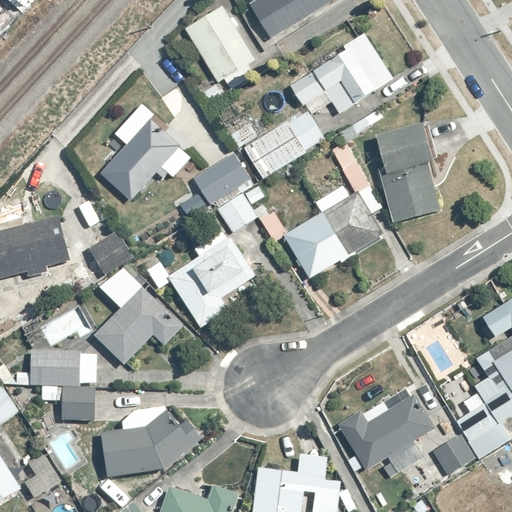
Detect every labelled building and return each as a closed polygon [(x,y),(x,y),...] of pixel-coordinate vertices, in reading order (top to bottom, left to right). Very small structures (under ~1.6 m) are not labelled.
[(255,0),(276,36),(333,0),(255,0)] [(231,6),(191,29),(221,82),(228,78),(232,86),(259,71),(255,65),(262,61),(231,6)] [(298,85),(318,116),(327,110),(335,121),(371,96),(374,101),(404,80),(371,32),(350,47),(352,50),(321,71),(333,88),(328,92),(315,73),(298,85)] [(235,92),(227,97),(216,79),(202,89),(240,149),(263,134),(235,92)] [(138,139),(107,172),(137,199),(185,147),(147,111),(129,131),(138,139)] [(250,149),(269,179),(331,139),(312,111),(295,122),(294,120),(250,149)] [(451,211),(437,162),(448,159),(437,123),(384,139),(395,175),(386,178),(400,227),(451,211)] [(232,150),(218,128),(206,135),(220,157),(232,150)] [(327,214),(290,237),(316,278),(390,232),(379,214),(389,208),(348,142),(336,150),(362,191),(355,195),(348,184),(320,202),(327,214)] [(201,178),(237,235),(263,218),(279,241),(293,232),(272,201),(259,209),(256,204),(269,195),(239,152),(201,178)] [(62,217),(0,234),(0,283),(75,260),(62,217)] [(204,257),(175,277),(169,267),(180,260),(168,243),(151,255),(148,252),(142,256),(165,288),(174,282),(207,329),(244,302),(239,295),(262,278),(229,230),(199,250),(204,257)] [(120,232),(93,250),(110,275),(137,256),(120,232)] [(124,310),(98,335),(130,368),(158,336),(170,348),(188,326),(150,288),(153,286),(131,265),(103,288),(124,310)] [(477,383),(480,389),(488,401),(457,421),(470,443),(501,424),(511,416),(511,350),(500,358),(493,347),(478,355),(490,375),(477,383)] [(16,372),(10,362),(0,368),(0,372),(8,387),(60,388),(60,403),(65,403),(65,421),(103,422),(104,352),(35,351),(35,372),(16,372)] [(0,425),(22,410),(6,385),(0,389),(0,425)] [(427,457),(418,443),(439,430),(417,394),(371,422),(364,411),(341,425),(371,472),(383,465),(392,479),(427,457)] [(109,430),(111,477),(169,471),(208,440),(194,420),(189,423),(176,409),(151,427),(109,430)] [(34,425),(49,449),(66,474),(83,463),(71,445),(76,442),(70,432),(61,438),(58,434),(64,430),(53,413),(34,425)] [(5,427),(0,430),(0,506),(26,491),(11,466),(24,458),(5,427)] [(477,460),(462,434),(435,450),(449,475),(477,460)] [(511,459),(511,458),(504,446),(483,460),(491,473),(511,459)] [(329,458),(302,454),(300,473),(260,468),(254,511),(337,511),(342,482),(326,480),(329,458)] [(67,483),(48,455),(32,465),(39,476),(28,482),(39,501),(67,483)] [(240,511),(245,497),(220,486),(214,502),(176,487),(166,511),(240,511)] [(147,511),(139,501),(124,511),(147,511)]
